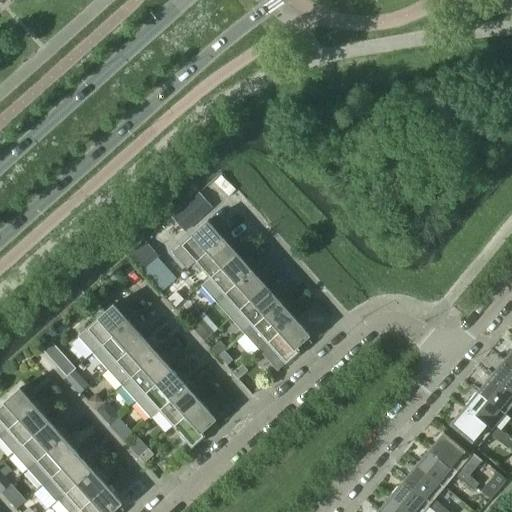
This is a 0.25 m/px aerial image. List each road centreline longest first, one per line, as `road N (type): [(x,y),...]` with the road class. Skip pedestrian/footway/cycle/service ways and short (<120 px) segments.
road 1 (secondary): [(0,242),(222,40),(282,0)]
road 2 (secondary): [(185,0),(0,165)]
road 3 (residential): [(319,511),(449,355)]
road 4 (residential): [(171,504),(52,370)]
road 5 (residential): [(360,335),(240,203)]
road 6 (residential): [(265,420),(145,288)]
road 7 (residential): [(360,335),(265,420)]
road 8 (residential): [(265,420),(171,504)]
